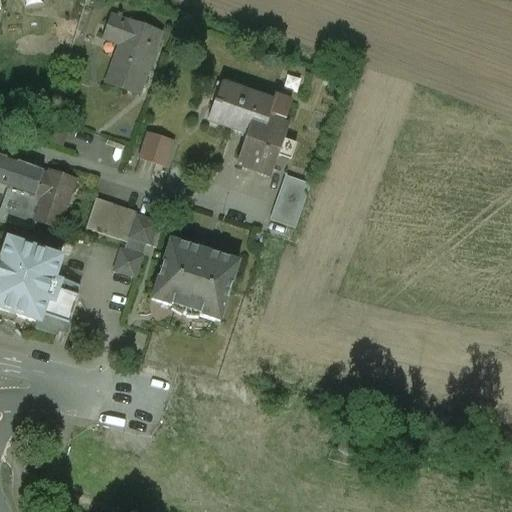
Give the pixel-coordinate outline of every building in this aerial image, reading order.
[(160,35),(110,19),(104,41),(118,46),(106,84),(139,95),(160,35)] [(270,102),(224,88),(218,105),(212,103),(205,123),(245,136),(235,166),(270,177),(286,129),(282,127),(264,122),(270,102)] [(272,95),(270,102),(264,122),(282,127),(290,101),(272,95)] [(69,126),(48,119),(41,142),(62,149),(69,126)] [(170,141),(148,135),(140,161),(162,167),(170,141)] [(0,157),(0,180),(8,183),(6,188),(10,188),(32,196),(38,179),(40,172),(0,157)] [(45,181),(38,179),(32,196),(39,198),(32,219),(37,221),(58,228),(74,181),(48,172),(45,181)] [(308,185),(283,177),(268,222),(293,231),(308,185)] [(0,222),(32,233),(37,221),(32,219),(39,198),(32,196),(10,188),(0,215),(0,222)] [(108,204),(94,199),(84,229),(98,234),(108,204)] [(136,214),(108,204),(98,234),(125,243),(127,239),(135,216),(136,214)] [(157,224),(135,216),(127,239),(149,247),(157,224)] [(199,251),(169,241),(149,303),(188,317),(200,316),(219,324),(238,263),(210,251),(199,251)] [(59,260),(7,242),(0,263),(0,311),(36,324),(53,276),(59,260)] [(143,258),(119,250),(111,273),(135,281),(143,258)] [(60,278),(53,276),(36,324),(33,330),(55,337),(57,330),(65,334),(77,297),(56,290),(60,278)] [(389,511),(422,511),(425,497),(394,491),(389,511)]
